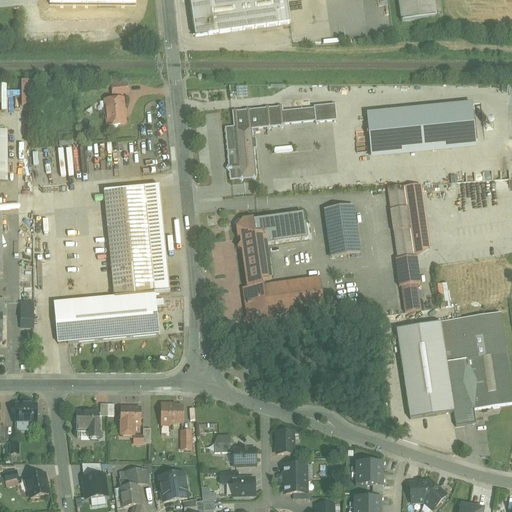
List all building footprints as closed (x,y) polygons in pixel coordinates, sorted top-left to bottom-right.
[(189,0),(195,38),(290,25),(287,1),(296,0),(189,0)] [(433,0),(398,0),(402,23),(436,19),(433,0)] [(366,7),(368,41),(392,39),(391,6),(366,7)] [(22,106),(33,106),(33,81),(22,81),(22,106)] [(127,86),(112,87),(113,95),(128,94),(127,86)] [(123,101),(108,102),(108,109),(106,109),(106,110),(105,112),(105,115),(107,117),(108,127),(125,125),(124,118),(125,117),(124,111),(124,110),(123,101)] [(269,109),(267,107),(265,110),(250,111),(247,109),(245,112),(237,112),(234,110),(233,113),(232,113),(234,128),(225,129),(228,166),(231,168),(231,172),(229,174),(230,182),(239,181),(242,183),(244,180),(252,180),(254,182),(256,179),(257,179),(254,150),(253,149),(252,141),(253,140),(252,131),(267,129),(269,132),(271,129),(280,128),(282,130),(284,128),(284,127),(284,126),(315,123),(315,124),(316,124),(317,126),(319,124),(333,123),(335,124),(336,122),(337,122),(335,106),(333,104),(332,106),(317,108),(315,106),(314,108),(313,108),(314,109),(283,113),(282,108),(279,106),(278,108),(269,109)] [(471,106),(367,117),(372,160),(475,149),(471,106)] [(58,345),(118,339),(158,335),(155,296),(170,294),(160,188),(144,189),(104,193),(114,299),(54,304),(58,345)] [(403,188),(387,189),(390,211),(390,212),(393,233),(397,261),(395,261),(399,288),(401,288),(405,314),(421,312),(417,286),(420,285),(416,258),(413,259),(409,231),(410,231),(407,209),(406,209),(403,188)] [(354,207),(324,211),(330,259),(360,255),(354,207)] [(303,214),(253,221),(253,219),(242,221),(241,222),(240,222),(236,226),(237,227),(236,229),(237,239),(240,239),(240,245),(237,249),(241,252),(247,289),(262,287),(262,283),(270,282),(272,280),(267,245),(302,241),(300,226),(304,225),(303,214)] [(319,279),(262,287),(267,318),(324,310),(319,279)] [(440,284),(441,304),(449,304),(448,284),(440,284)] [(247,289),(242,290),(247,321),(267,318),(262,287),(247,289)] [(34,302),(21,302),(21,329),(35,329),(34,302)] [(456,427),(476,424),(474,411),(511,405),(511,384),(501,314),(395,329),(409,419),(453,412),(456,427)] [(108,405),(100,405),(100,413),(99,413),(99,417),(108,417),(108,405)] [(24,406),(15,406),(15,424),(37,425),(37,407),(24,407),(24,406)] [(183,408),(169,408),(169,406),(161,406),(161,427),(170,427),(170,425),(183,425),(183,408)] [(141,410),(121,409),(121,426),(121,437),(134,437),(134,427),(140,427),(141,410)] [(99,413),(77,413),(77,431),(90,431),(90,440),(99,440),(99,417),(99,413)] [(191,432),(181,432),(181,451),(191,451),(191,432)] [(293,433),(277,434),(277,455),(293,455),(293,433)] [(134,437),(134,445),(146,445),(146,437),(143,437),(134,437)] [(230,438),(214,438),(215,454),(231,454),(230,438)] [(19,444),(11,444),(11,455),(19,455),(19,444)] [(255,450),(234,451),(234,468),(255,467),(255,450)] [(383,463),(356,463),(355,475),(383,475),(383,463)] [(83,467),(84,479),(102,477),(100,465),(83,467)] [(285,474),(284,476),(278,476),(278,481),(307,481),(306,467),(292,467),(285,467),(285,474)] [(146,471),(127,473),(128,480),(119,481),(121,497),(123,509),(141,506),(138,484),(147,483),(146,471)] [(16,472),(4,475),(6,483),(18,481),(16,472)] [(238,473),(220,474),(220,484),(233,483),(233,480),(238,480),(238,473)] [(184,474),(159,478),(164,503),(188,500),(186,490),(182,490),(181,481),(185,481),(184,474)] [(44,475),(26,479),(30,500),(49,496),(46,483),(44,483),(43,477),(44,476),(44,475)] [(383,475),(355,475),(355,487),(383,487),(383,475)] [(102,477),(84,479),(87,500),(109,497),(107,476),(102,477)] [(255,497),(254,480),(238,480),(233,480),(233,483),(233,498),(255,497)] [(307,481),(278,481),(278,487),(284,486),(285,488),(286,495),(293,495),(307,495),(307,481)] [(411,504),(420,503),(428,506),(433,511),(446,496),(431,482),(409,484),(411,504)] [(210,489),(202,489),(203,502),(217,501),(216,494),(210,494),(210,489)] [(381,499),(354,499),(354,510),(381,510),(381,499)] [(197,511),(196,501),(183,503),(184,511),(197,511)]
